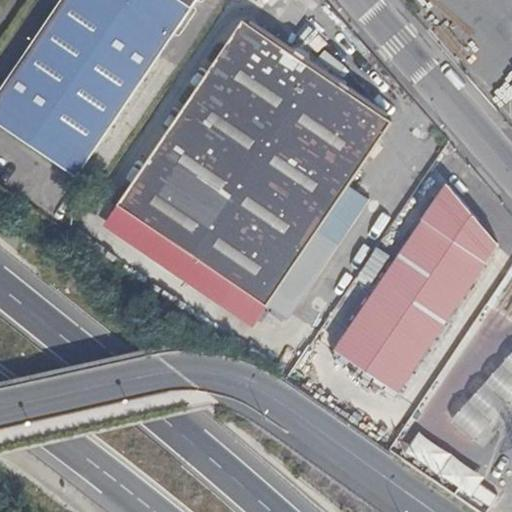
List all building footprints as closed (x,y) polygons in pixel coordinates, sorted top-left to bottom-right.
[(60,0),(0,89),(0,123),(75,175),(192,0),(60,0)] [(116,202),(243,285),(266,301),(387,117),(368,105),(314,70),(314,49),(295,37),(281,46),(241,18),(116,202)] [(501,245),(451,185),(337,350),(399,391),(501,245)] [(452,376),(472,387),(510,317),(490,307),(452,376)] [(511,356),(454,419),(477,440),(511,403),(511,356)]
